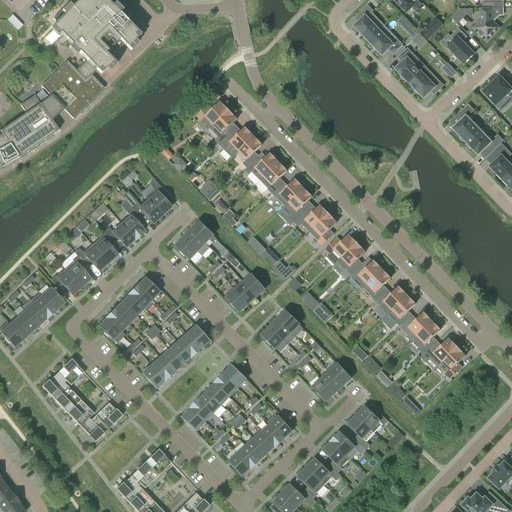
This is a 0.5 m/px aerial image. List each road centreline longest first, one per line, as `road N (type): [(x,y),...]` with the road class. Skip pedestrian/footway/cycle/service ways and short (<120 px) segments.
road 1 (residential): [(242,507),(70,324),(148,249)]
road 2 (residential): [(261,119),(481,346),(494,333)]
road 3 (unclassified): [(494,333),(274,107)]
road 4 (residential): [(148,249),(321,429)]
road 5 (residential): [(426,122),(335,27),(335,13),(349,0)]
road 6 (unclassified): [(418,511),(511,409)]
road 7 (residential): [(511,211),(426,122)]
